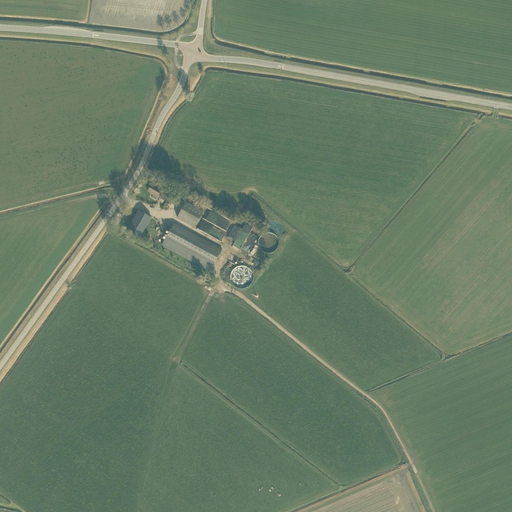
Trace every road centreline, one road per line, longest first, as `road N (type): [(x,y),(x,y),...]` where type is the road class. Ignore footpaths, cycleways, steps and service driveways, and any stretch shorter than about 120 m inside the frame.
road 1 (tertiary): [(0,366),(127,189),(193,52)]
road 2 (primary): [(511,107),(193,52)]
road 3 (primary): [(193,52),(0,28)]
